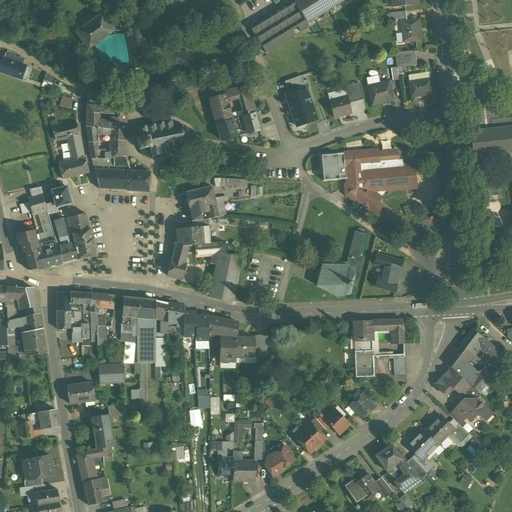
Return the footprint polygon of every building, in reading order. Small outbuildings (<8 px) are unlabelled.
[(300,0),(294,4),(305,22),(313,18),(341,0),(300,0)] [(294,4),(292,1),(250,27),(255,34),(267,54),(309,28),(305,22),(294,4)] [(406,12),(389,14),(390,21),(407,19),(406,12)] [(102,14),(76,32),(88,49),(105,37),(114,31),(109,25),(102,14)] [(313,18),(305,22),(309,28),(316,23),(313,18)] [(420,21),(402,22),(404,42),(422,41),(420,21)] [(142,30),(127,33),(134,67),(134,69),(149,66),(142,30)] [(102,73),(86,50),(80,54),(94,75),(102,73)] [(175,64),(188,67),(191,53),(178,50),(175,64)] [(415,51),(396,53),(398,68),(417,66),(415,51)] [(21,59),(7,54),(5,54),(3,60),(19,65),(21,59)] [(3,60),(2,59),(0,65),(0,73),(20,80),(25,67),(3,60)] [(134,67),(121,70),(123,78),(135,76),(134,69),(134,67)] [(398,68),(391,69),(394,81),(400,81),(398,68)] [(102,73),(94,75),(100,82),(120,79),(123,78),(121,70),(118,70),(102,73)] [(429,73),(419,75),(420,81),(410,83),(412,98),(433,95),(429,73)] [(285,83),(289,94),(307,88),(307,90),(310,89),(307,81),(303,82),(302,77),(285,83)] [(53,81),(45,78),(42,87),(50,89),(53,81)] [(376,78),(366,80),(368,86),(377,84),(376,78)] [(377,84),(368,86),(372,107),(394,102),(390,82),(377,84)] [(360,84),(344,89),(344,91),(346,97),(348,104),(363,100),(360,84)] [(247,86),(224,93),(225,96),(227,103),(239,99),(250,96),(247,86)] [(318,120),(307,90),(307,88),(289,94),(284,96),(295,128),(318,120)] [(482,88),(469,90),(470,102),(483,100),(482,88)] [(344,91),(327,96),(334,119),(351,114),(348,104),(346,97),(344,91)] [(97,98),(88,94),(87,94),(87,95),(87,106),(92,107),(92,101),(96,102),(97,98)] [(227,103),(225,96),(210,100),(217,125),(231,121),(227,103)] [(250,96),(239,99),(245,116),(254,113),(250,96)] [(72,100),(62,97),(61,102),(70,105),(72,100)] [(483,100),(470,102),(470,108),(484,107),(483,100)] [(92,107),(87,106),(87,113),(99,114),(112,115),(126,116),(126,109),(113,108),(92,107)] [(484,107),(470,108),(473,131),(486,130),(484,107)] [(99,114),(87,113),(86,128),(98,129),(99,120),(99,114)] [(245,116),(242,117),(247,134),(259,130),(254,113),(245,116)] [(126,116),(112,115),(111,123),(109,122),(108,130),(111,131),(125,131),(126,116)] [(231,121),(236,137),(247,134),(242,117),(231,121)] [(511,118),(497,120),(497,129),(492,129),(486,130),(473,131),(472,131),(475,158),(511,154),(511,118)] [(109,122),(99,120),(98,129),(102,129),(108,130),(109,122)] [(75,121),(51,126),(55,140),(66,137),(78,134),(75,121)] [(161,123),(154,124),(154,123),(153,123),(153,125),(145,126),(145,125),(143,125),(144,126),(137,128),(139,137),(136,138),(139,150),(149,148),(151,158),(153,158),(153,157),(159,155),(160,157),(161,156),(161,155),(167,153),(168,155),(169,155),(169,153),(175,152),(175,153),(177,152),(175,143),(177,143),(178,146),(179,146),(179,143),(183,142),(185,144),(186,143),(185,141),(187,137),(190,138),(190,136),(187,136),(186,131),(189,130),(188,129),(186,130),(182,127),(182,125),(181,125),(180,127),(176,128),(176,125),(174,125),(175,128),(172,129),(170,121),(162,123),(162,121),(161,122),(161,123)] [(231,121),(217,125),(221,141),(236,137),(231,121)] [(96,129),(86,128),(87,137),(90,136),(95,136),(94,134),(96,134),(96,129)] [(125,131),(111,131),(108,130),(102,129),(102,135),(102,142),(110,141),(125,142),(125,131)] [(78,134),(66,137),(66,140),(68,139),(72,162),(84,158),(79,134),(78,134)] [(109,150),(103,150),(104,159),(109,159),(110,159),(113,159),(125,159),(125,157),(125,142),(110,141),(109,150)] [(88,143),(90,151),(98,151),(96,143),(88,143)] [(98,151),(90,151),(91,159),(102,159),(104,159),(103,150),(98,151)] [(365,152),(342,154),(344,169),(345,169),(346,180),(346,184),(345,185),(346,189),(345,188),(345,195),(351,200),(352,199),(355,201),(355,200),(361,204),(360,205),(367,210),(368,209),(382,220),(390,225),(396,217),(377,203),(377,202),(376,192),(373,192),(372,187),(410,183),(409,176),(416,175),(415,165),(398,166),(397,151),(377,153),(377,151),(365,152)] [(344,169),(342,154),(321,156),(323,182),(346,180),(345,169),(344,169)] [(72,162),(59,165),(59,167),(62,178),(63,180),(88,173),(84,158),(72,162)] [(102,159),(91,159),(94,170),(101,170),(101,163),(102,159)] [(125,159),(113,159),(113,167),(128,166),(125,159)] [(105,164),(101,163),(101,170),(126,172),(131,172),(128,166),(113,167),(109,167),(105,167),(105,164)] [(59,167),(52,168),(55,180),(62,178),(59,167)] [(101,170),(94,170),(99,189),(126,191),(126,172),(101,170)] [(131,172),(126,172),(126,191),(148,192),(150,173),(131,172)] [(225,179),(214,179),(215,187),(226,187),(225,179)] [(58,189),(51,191),(53,196),(52,196),(53,201),(54,201),(54,203),(56,208),(56,207),(71,203),(66,187),(58,189)] [(212,187),(194,192),(198,208),(207,205),(215,203),(216,203),(212,187)] [(40,188),(29,190),(31,197),(42,195),(40,188)] [(194,192),(185,194),(189,210),(198,208),(194,192)] [(31,197),(28,199),(29,203),(31,213),(32,216),(38,214),(47,212),(45,205),(42,195),(31,197)] [(29,203),(20,205),(22,215),(31,213),(29,203)] [(54,203),(45,205),(47,212),(47,214),(48,214),(57,212),(56,207),(56,208),(54,203)] [(215,203),(207,205),(208,212),(209,217),(210,219),(218,217),(215,203)] [(222,203),(216,203),(215,203),(218,217),(226,217),(222,203)] [(198,208),(189,210),(192,221),(194,221),(202,220),(201,214),(208,212),(207,205),(198,208)] [(57,212),(48,214),(50,223),(51,226),(55,225),(54,222),(63,219),(68,218),(67,215),(62,216),(60,211),(57,212)] [(47,212),(38,214),(42,226),(50,223),(48,214),(47,214),(47,212)] [(85,214),(68,218),(70,226),(87,222),(85,214)] [(63,219),(54,222),(55,225),(58,235),(66,233),(63,219)] [(89,230),(87,222),(70,226),(72,234),(89,230)] [(50,223),(42,226),(46,240),(48,239),(48,243),(56,241),(54,236),(51,226),(50,223)] [(194,228),(176,229),(177,242),(174,242),(174,247),(188,246),(194,245),(210,244),(208,226),(194,228)] [(34,230),(15,235),(18,246),(20,245),(23,255),(25,254),(29,271),(44,268),(38,245),(34,230)] [(89,230),(72,234),(74,244),(78,259),(95,255),(93,246),(92,239),(91,239),(89,230)] [(337,265),(334,263),(333,263),(330,264),(330,265),(321,265),(319,272),(317,271),(315,279),(317,280),(316,287),(350,295),(355,274),(365,235),(354,232),(346,266),(337,266),(337,265)] [(71,245),(66,233),(58,235),(54,236),(56,241),(56,243),(61,241),(63,247),(58,248),(62,264),(78,259),(74,244),(71,245)] [(48,243),(38,245),(44,268),(62,264),(58,248),(56,243),(56,241),(48,243)] [(210,244),(194,245),(195,253),(195,256),(207,255),(211,256),(217,257),(219,243),(210,244)] [(215,265),(209,298),(232,303),(241,258),(226,254),(227,245),(219,243),(217,257),(215,265)] [(188,246),(174,247),(167,276),(182,280),(186,264),(185,264),(186,253),(188,246)] [(385,268),(401,271),(403,262),(377,256),(375,265),(385,268)] [(401,271),(385,268),(383,277),(381,277),(378,287),(396,292),(401,271)] [(15,288),(5,288),(4,302),(5,302),(4,306),(14,306),(14,298),(18,298),(15,288)] [(33,289),(15,288),(18,298),(21,310),(25,309),(38,306),(33,289)] [(70,294),(57,294),(57,312),(70,312),(70,308),(70,304),(70,294)] [(91,294),(70,294),(70,304),(82,305),(83,307),(87,308),(87,305),(89,305),(90,302),(91,294)] [(113,297),(91,294),(90,302),(89,305),(89,313),(98,313),(98,307),(109,308),(109,304),(113,304),(113,297)] [(155,301),(123,298),(122,317),(137,318),(155,320),(155,301)] [(168,303),(155,301),(155,320),(167,320),(168,303)] [(184,307),(168,303),(167,320),(167,333),(176,333),(175,327),(183,328),(183,313),(184,307)] [(14,306),(4,306),(4,308),(6,308),(7,319),(7,321),(11,321),(10,316),(16,314),(15,306),(14,306)] [(38,306),(25,309),(27,317),(40,314),(38,306)] [(70,312),(57,312),(57,319),(56,319),(56,322),(57,322),(57,329),(69,329),(70,319),(70,312)] [(81,324),(80,312),(70,312),(70,319),(73,319),(73,326),(74,326),(74,328),(72,328),(72,335),(82,334),(81,324)] [(195,313),(183,313),(184,337),(196,337),(195,317),(195,313)] [(27,317),(25,317),(26,325),(28,332),(42,328),(40,314),(27,317)] [(25,317),(15,320),(16,324),(17,327),(26,325),(25,317)] [(122,317),(121,317),(120,336),(120,342),(138,342),(137,318),(122,317)] [(208,317),(195,317),(196,337),(196,341),(208,340),(208,333),(208,317)] [(216,318),(208,317),(208,333),(214,334),(216,318)] [(99,318),(97,318),(96,320),(97,327),(111,327),(111,319),(99,318)] [(155,320),(137,318),(138,342),(138,351),(137,351),(138,361),(137,363),(137,364),(139,364),(146,364),(155,364),(155,339),(155,320)] [(237,323),(221,319),(220,334),(220,335),(223,336),(222,341),(221,341),(220,361),(230,362),(236,362),(236,357),(235,357),(236,338),(237,323)] [(11,321),(7,321),(7,328),(6,328),(7,335),(15,335),(14,324),(13,320),(11,321)] [(404,320),(387,321),(387,332),(392,332),(392,345),(404,344),(404,320)] [(387,321),(352,322),(353,336),(354,342),(372,341),(371,336),(372,336),(372,332),(387,332),(387,321)] [(28,332),(23,333),(26,349),(28,357),(46,354),(42,328),(28,332)] [(482,338),(473,331),(462,346),(473,355),(480,347),(481,348),(487,342),(482,338)] [(254,339),(236,338),(235,357),(236,357),(254,357),(254,339)] [(161,339),(155,339),(155,364),(155,367),(160,367),(164,367),(164,341),(164,340),(163,339),(162,339),(161,339)] [(372,341),(354,342),(355,378),(373,377),(373,368),(373,357),(372,357),(372,341)] [(498,352),(487,342),(481,348),(493,358),(498,352)] [(473,355),(462,346),(448,364),(452,367),(459,363),(464,360),(468,363),(473,355)] [(23,348),(15,349),(14,348),(8,349),(8,353),(8,360),(28,357),(26,349),(23,350),(23,348)] [(267,349),(258,348),(257,362),(266,363),(267,349)] [(488,364),(486,367),(494,375),(506,360),(498,352),(493,358),(488,364)] [(404,355),(393,356),(394,376),(406,376),(404,355)] [(122,357),(109,356),(109,366),(123,366),(122,357)] [(480,373),(468,363),(464,360),(459,363),(452,367),(471,385),(477,379),(476,378),(478,375),(479,376),(480,374),(480,373)] [(109,366),(98,367),(99,384),(124,383),(122,372),(123,366),(109,366)] [(471,385),(452,367),(435,385),(446,396),(454,388),(459,392),(464,393),(465,393),(471,386),(471,385)] [(480,374),(487,382),(494,375),(486,367),(480,373),(480,374)] [(478,375),(476,378),(477,379),(471,385),(471,386),(479,392),(488,383),(487,382),(480,374),(479,376),(478,375)] [(181,376),(169,378),(170,380),(166,380),(166,385),(182,384),(181,376)] [(91,383),(67,387),(69,404),(85,402),(94,401),(91,383)] [(471,386),(465,393),(464,393),(465,400),(478,400),(482,395),(479,392),(471,386)] [(374,408),(361,394),(349,406),(362,419),(374,408)] [(209,397),(209,414),(218,414),(218,397),(209,397)] [(478,400),(465,400),(465,402),(459,408),(458,407),(457,408),(467,418),(472,422),(478,415),(486,422),(493,414),(478,400)] [(125,404),(107,407),(108,415),(109,415),(109,418),(125,416),(125,404)] [(467,418),(457,408),(450,416),(460,425),(467,418)] [(190,426),(200,426),(199,409),(189,410),(190,426)] [(349,425),(334,409),(323,420),(331,428),(338,435),(349,425)] [(55,410),(40,413),(41,422),(42,426),(42,428),(43,430),(44,430),(58,427),(55,410)] [(40,413),(21,416),(22,420),(22,422),(29,421),(29,424),(41,422),(40,413)] [(233,422),(233,413),(225,414),(225,422),(233,422)] [(108,415),(91,418),(96,449),(102,449),(113,447),(109,418),(109,415),(108,415)] [(455,430),(441,416),(426,432),(439,445),(440,446),(452,434),(456,431),(455,430)] [(318,423),(314,419),(310,424),(318,432),(323,428),(318,423)] [(318,423),(327,432),(331,428),(323,420),(318,423)] [(22,422),(19,423),(19,424),(22,438),(22,439),(31,437),(29,424),(29,421),(22,422)] [(42,428),(33,430),(32,428),(42,426),(41,422),(29,424),(31,437),(44,435),(44,430),(43,430),(42,428)] [(318,432),(310,424),(302,431),(318,448),(323,444),(320,442),(324,439),(318,432)] [(470,435),(460,425),(455,430),(456,431),(452,434),(461,444),(470,435)] [(318,448),(302,431),(295,438),(309,453),(312,450),(314,452),(318,448)] [(424,431),(409,447),(416,454),(423,461),(426,458),(439,445),(426,432),(424,431)] [(151,451),(150,442),(142,443),(143,452),(151,451)] [(399,451),(396,452),(391,446),(376,456),(380,462),(378,464),(381,469),(383,467),(386,471),(391,467),(396,464),(404,458),(399,451)] [(174,462),(188,461),(187,450),(182,450),(182,447),(173,447),(174,462)] [(291,454),(287,448),(286,449),(284,447),(272,455),(281,468),(293,461),(289,455),(291,454)] [(102,449),(88,451),(88,454),(88,453),(90,459),(94,459),(93,457),(103,455),(102,449)] [(36,451),(18,455),(19,461),(20,461),(24,461),(24,460),(37,458),(36,451)] [(225,452),(218,451),(217,475),(232,476),(232,458),(225,458),(225,452)] [(90,459),(88,453),(88,454),(77,456),(82,480),(94,477),(90,459)] [(426,458),(423,461),(416,454),(412,459),(427,475),(434,467),(426,458)] [(37,458),(24,460),(24,461),(20,461),(24,481),(27,481),(28,481),(41,479),(53,476),(49,455),(37,458)] [(272,455),(267,458),(271,465),(267,467),(273,477),(283,471),(281,468),(272,455)] [(407,463),(404,458),(396,464),(405,476),(412,470),(407,463)] [(427,475),(412,459),(407,463),(412,470),(418,479),(420,481),(427,475)] [(246,462),(240,462),(239,462),(233,462),(232,481),(233,481),(233,480),(239,480),(239,481),(240,481),(240,480),(246,481),(247,481),(253,481),(254,481),(253,481),(254,472),(254,463),(254,462),(253,462),(253,463),(247,462),(246,462)] [(405,476),(394,483),(400,492),(401,491),(418,479),(412,470),(405,476)] [(356,482),(353,484),(363,498),(364,500),(378,490),(373,483),(367,475),(356,482)] [(463,475),(459,483),(469,488),(473,479),(463,475)] [(94,480),(83,482),(84,487),(93,486),(93,487),(105,484),(104,477),(100,478),(99,479),(94,480)] [(392,492),(381,478),(373,483),(378,490),(384,498),(392,492)] [(41,479),(28,481),(27,481),(24,481),(23,482),(25,488),(32,487),(42,485),(41,479)] [(363,498),(353,484),(356,482),(354,479),(344,486),(355,503),(363,498)] [(418,479),(401,491),(403,494),(405,494),(421,483),(420,481),(418,479)] [(42,485),(32,487),(33,494),(35,493),(45,491),(44,485),(42,485)] [(93,486),(84,487),(88,506),(102,503),(101,500),(99,491),(94,492),(93,487),(93,486)] [(45,491),(35,493),(37,507),(59,503),(57,489),(45,491)] [(411,505),(404,495),(399,500),(406,509),(411,505)] [(425,497),(426,505),(433,503),(432,496),(425,497)] [(125,499),(112,502),(114,509),(126,506),(125,499)] [(184,501),(184,511),(192,511),(193,501),(184,501)] [(60,511),(59,503),(37,507),(38,511),(60,511)]
